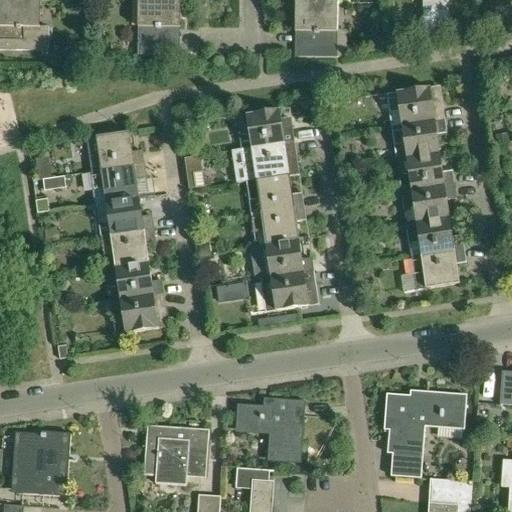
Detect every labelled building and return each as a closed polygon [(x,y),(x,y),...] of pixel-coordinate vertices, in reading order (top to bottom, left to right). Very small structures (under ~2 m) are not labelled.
[(0,16),(0,54),(49,55),(49,27),(40,27),(41,0),(28,0),(17,0),(17,17),(0,16)] [(137,42),(137,56),(179,56),(179,42),(162,42),(162,28),(180,28),(180,1),(140,0),(137,0),(138,28),(137,42)] [(423,0),(424,11),(449,11),(449,0),(423,0)] [(295,43),(295,57),(337,58),(337,31),(337,3),(295,2),(295,29),(312,29),(312,43),(295,43)] [(373,38),(374,51),(387,49),(385,36),(373,38)] [(64,53),(72,66),(85,59),(78,45),(64,53)] [(393,129),(403,127),(445,121),(443,107),(442,107),(439,88),(430,89),(388,95),(390,114),(393,129)] [(253,116),(237,118),(239,136),(250,135),(252,150),(294,143),(292,130),(291,120),(281,121),(279,112),(253,116)] [(393,129),(396,147),(398,161),(440,155),(437,136),(447,135),(445,121),(403,127),(393,129)] [(91,174),(101,173),(144,166),(142,152),(132,154),(129,135),(87,141),(91,174)] [(495,137),(496,146),(508,144),(507,135),(495,137)] [(242,151),(232,153),(237,185),(246,184),(289,178),(299,176),(296,157),(294,143),(252,150),(242,151)] [(410,178),(412,192),(454,186),(452,173),(443,174),(440,155),(398,161),(400,179),(410,178)] [(200,158),(184,160),(188,191),(195,190),(193,174),(202,173),(200,158)] [(146,180),(144,166),(101,173),(91,174),(94,193),(103,191),(105,205),(139,200),(136,182),(146,180)] [(303,209),(302,196),(292,197),(289,178),(246,184),(249,202),(259,200),(261,215),(303,209)] [(456,200),(454,186),(412,192),(402,194),(405,212),(415,211),(417,224),(449,219),(447,201),(456,200)] [(36,202),(38,214),(50,212),(48,200),(36,202)] [(105,205),(96,207),(99,225),(108,224),(110,237),(153,231),(151,218),(142,219),(139,200),(105,205)] [(264,233),(266,247),(299,243),(296,224),(306,223),(303,209),(261,215),(251,216),(254,235),(264,233)] [(412,259),(422,258),(464,252),(462,238),(452,239),(449,219),(417,224),(407,226),(410,245),(412,259)] [(58,229),(44,232),(46,244),(60,242),(58,229)] [(113,256),(115,270),(148,265),(146,246),(155,245),(153,231),(110,237),(101,239),(104,257),(113,256)] [(218,253),(217,244),(209,245),(208,242),(196,244),(198,256),(218,253)] [(269,266),(271,280),(314,274),(312,260),(301,261),(299,243),(266,247),(257,249),(259,267),(269,266)] [(464,252),(422,258),(412,259),(414,275),(417,291),(459,285),(457,267),(466,265),(464,252)] [(120,302),(163,296),(161,283),(151,284),(148,265),(115,270),(106,272),(109,290),(118,288),(120,302)] [(360,269),(356,270),(357,281),(362,281),(369,280),(373,275),(372,268),(360,269)] [(319,306),(316,287),(314,274),(271,280),(261,281),(266,314),(319,306)] [(168,330),(165,311),(163,296),(120,302),(111,304),(114,321),(123,320),(125,336),(168,330)] [(274,318),(276,328),(297,325),(296,315),(274,318)] [(58,348),(60,360),(68,359),(66,347),(58,348)] [(511,373),(500,373),(498,405),(511,405),(511,373)] [(385,396),(383,432),(388,432),(386,455),(393,456),(421,458),(423,427),(438,428),(463,430),(464,430),(466,403),(464,403),(465,396),(426,393),(426,399),(410,397),(385,396)] [(238,409),(237,431),(269,433),(268,464),(299,465),(303,405),(272,404),(272,411),(238,409)] [(209,432),(190,431),(147,427),(143,476),(156,477),(155,485),(186,487),(186,479),(205,480),(208,445),(209,432)] [(21,496),(58,498),(59,486),(67,486),(70,441),(35,439),(35,443),(18,442),(16,477),(13,477),(12,491),(21,492),(21,496)] [(475,439),(475,449),(481,449),(486,445),(486,439),(475,439)] [(270,511),(272,483),(269,483),(269,472),(236,470),(234,488),(251,489),(249,511),(270,511)] [(469,511),(472,484),(457,483),(456,507),(428,505),(427,511),(469,511)] [(197,511),(218,511),(220,499),(199,497),(197,511)]
